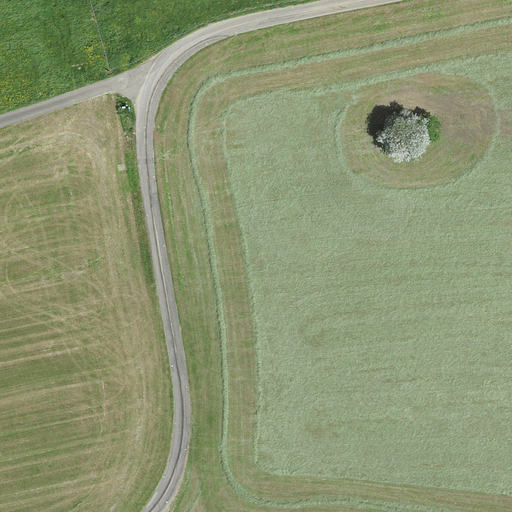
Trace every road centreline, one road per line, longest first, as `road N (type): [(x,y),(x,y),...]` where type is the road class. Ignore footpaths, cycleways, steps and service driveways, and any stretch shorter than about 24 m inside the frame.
road 1 (residential): [(358,0),(205,35),(161,69),(145,96),(186,412),(184,465),(160,511)]
road 2 (track): [(0,122),(161,69)]
